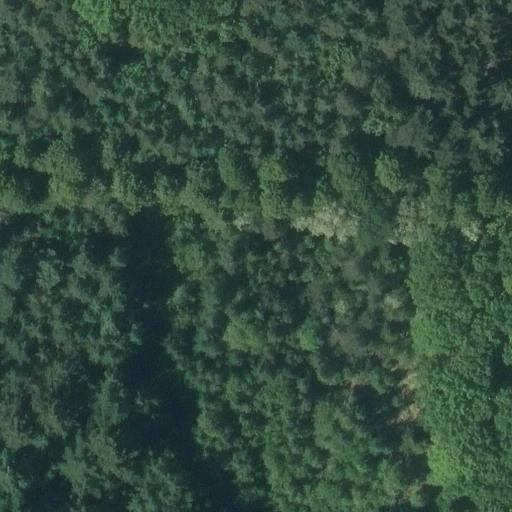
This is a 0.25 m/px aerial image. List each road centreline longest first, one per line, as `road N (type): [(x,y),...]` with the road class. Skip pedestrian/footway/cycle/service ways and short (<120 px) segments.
road 1 (track): [(511,176),(0,167)]
road 2 (track): [(406,175),(460,511)]
